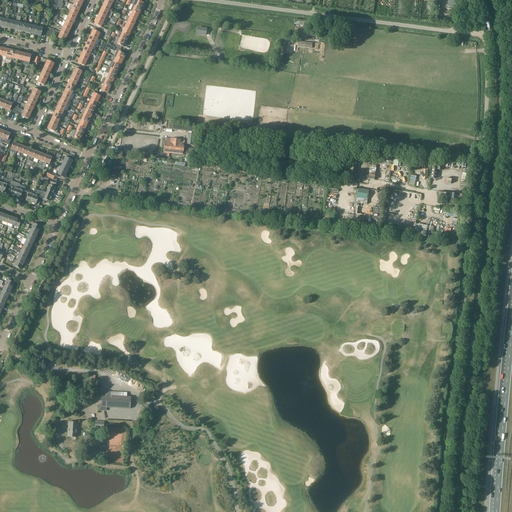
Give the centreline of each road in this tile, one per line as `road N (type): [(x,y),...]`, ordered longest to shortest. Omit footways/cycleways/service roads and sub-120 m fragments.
road 1 (unclassified): [(470,241),(484,138),(481,34),(207,0)]
road 2 (unclassified): [(438,239),(73,190)]
road 3 (track): [(85,193),(176,0)]
road 4 (motorway): [(511,329),(496,511)]
road 5 (residential): [(87,157),(161,2)]
